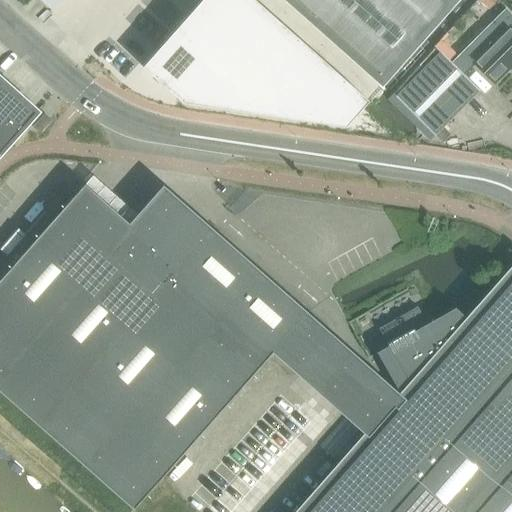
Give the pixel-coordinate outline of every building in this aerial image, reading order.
[(42,0),(52,8),(59,0),(42,0)] [(255,0),(200,0),(142,66),(181,101),(345,126),(368,100),(255,0)] [(285,0),(381,84),(455,0),(285,0)] [(465,47),(464,51),(464,54),(464,56),(471,62),(472,61),(474,63),(494,83),(509,68),(511,70),(511,68),(511,13),(505,7),(484,28),(482,29),(465,47)] [(440,52),(395,95),(433,135),(477,91),(440,52)] [(0,77),(0,152),(37,110),(0,77)] [(52,119),(45,113),(35,124),(42,130),(52,119)] [(84,183),(0,278),(0,391),(132,509),(271,351),(304,314),(209,230),(212,228),(162,184),(136,214),(128,222),(85,184),(84,183)] [(511,511),(511,268),(467,319),(454,307),(426,323),(416,306),(379,328),(388,345),(390,348),(410,384),(401,394),(398,397),(366,434),(297,511),(511,511)]
